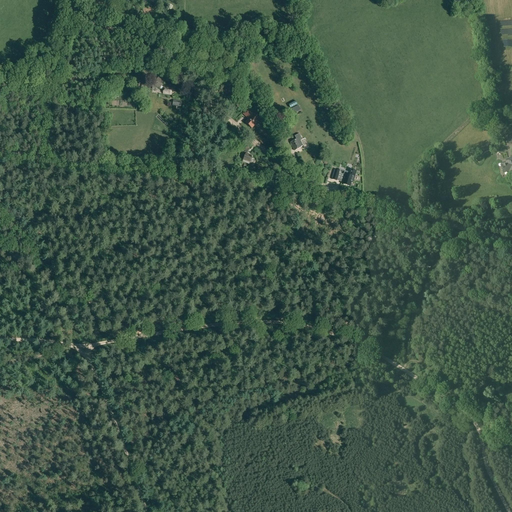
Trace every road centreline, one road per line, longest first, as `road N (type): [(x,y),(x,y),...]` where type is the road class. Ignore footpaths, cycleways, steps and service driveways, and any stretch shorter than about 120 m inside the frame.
road 1 (unclassified): [(511,242),(280,176),(275,159),(161,60),(77,17),(70,0)]
road 2 (track): [(404,371),(300,326),(204,328),(83,346),(0,340)]
road 3 (track): [(510,511),(471,418),(404,371),(406,339),(437,249)]
road 4 (track): [(280,176),(39,160)]
road 5 (track): [(83,346),(146,511)]
